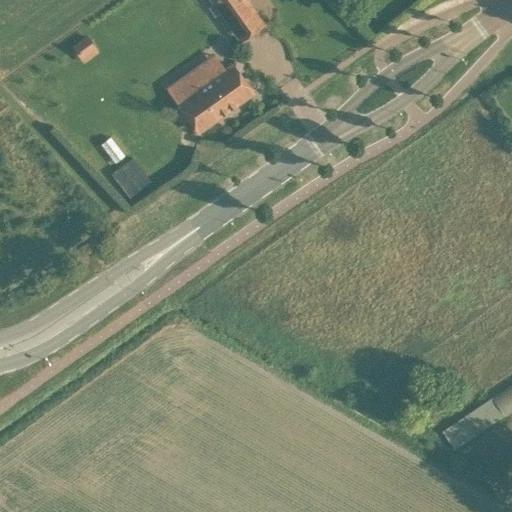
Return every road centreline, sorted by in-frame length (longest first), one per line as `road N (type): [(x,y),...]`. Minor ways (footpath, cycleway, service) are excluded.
road 1 (tertiary): [(0,363),(43,348),(143,280),(177,241)]
road 2 (tertiary): [(177,241),(37,324),(0,336)]
road 3 (tertiary): [(177,241),(331,134)]
road 4 (tertiary): [(456,44),(388,73),(362,92),(331,134)]
road 5 (tertiary): [(331,134),(407,99),(456,44)]
